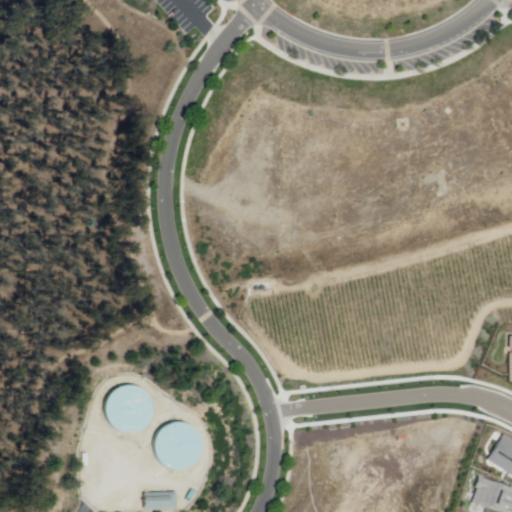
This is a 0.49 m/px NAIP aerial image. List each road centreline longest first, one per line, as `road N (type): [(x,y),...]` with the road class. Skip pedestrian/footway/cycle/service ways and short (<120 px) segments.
road 1 (residential): [(253,2),(177,113),(163,208),(186,294),(243,358),(266,401),(275,453),(260,511)]
road 2 (tertiary): [(492,0),(430,41),(385,52),(327,47),(251,0)]
road 3 (residential): [(511,419),(464,397),(271,419)]
